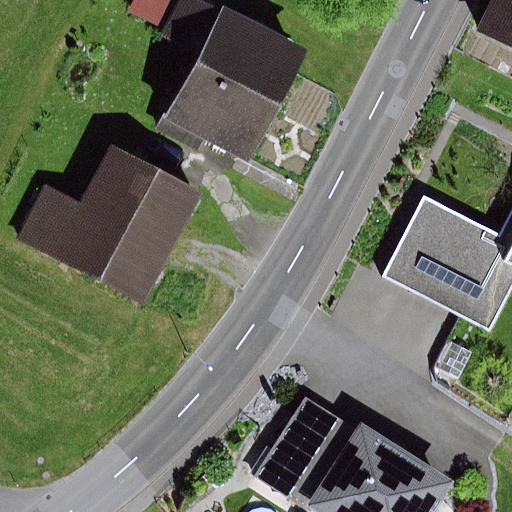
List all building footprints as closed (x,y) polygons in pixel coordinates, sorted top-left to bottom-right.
[(304,54),(198,0),(179,0),(161,37),(198,55),(159,131),(198,151),(204,139),(249,162),(304,54)] [(511,0),(491,0),(474,35),(511,53),(511,0)] [(196,200),(107,155),(80,209),(48,193),(22,245),(144,305),(196,200)] [(424,200),(382,281),(468,326),(504,259),(511,245),(424,200)] [(343,421),(306,397),(254,475),(302,507),(310,495),(299,487),(343,421)] [(310,495),(302,507),(309,511),(423,511),(444,479),(356,423),(310,495)]
